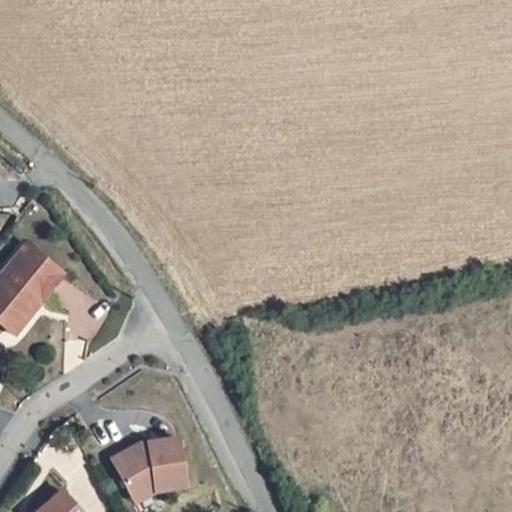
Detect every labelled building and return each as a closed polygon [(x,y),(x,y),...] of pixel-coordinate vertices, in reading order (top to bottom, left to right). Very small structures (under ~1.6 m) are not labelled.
[(0,277),(0,324),(6,330),(33,296),(41,303),(64,275),(27,244),(0,277)] [(33,296),(6,330),(14,336),(41,303),(33,296)] [(155,493),(186,489),(178,440),(148,444),(149,448),(141,450),(139,445),(111,460),(133,500),(155,488),(155,493)] [(155,493),(155,488),(133,500),(135,504),(155,493)] [(80,511),(63,492),(40,511),(80,511)]
